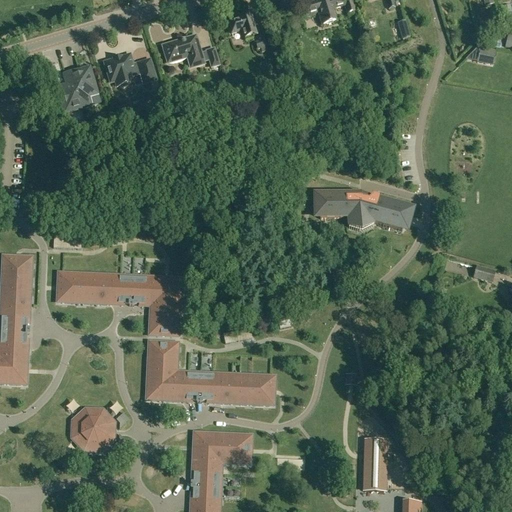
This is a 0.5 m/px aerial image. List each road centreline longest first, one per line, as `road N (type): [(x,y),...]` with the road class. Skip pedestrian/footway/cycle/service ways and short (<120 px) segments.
road 1 (residential): [(208,418),(278,427),(307,413),(333,334),(413,251),(425,200)]
road 2 (residential): [(31,47),(30,85),(9,112),(4,206),(43,247),(44,315),(53,331),(69,337)]
road 3 (residential): [(425,200),(417,149),(442,43),(431,0)]
road 4 (secondary): [(31,47),(188,0)]
road 5 (residential): [(69,337),(51,391),(0,427)]
